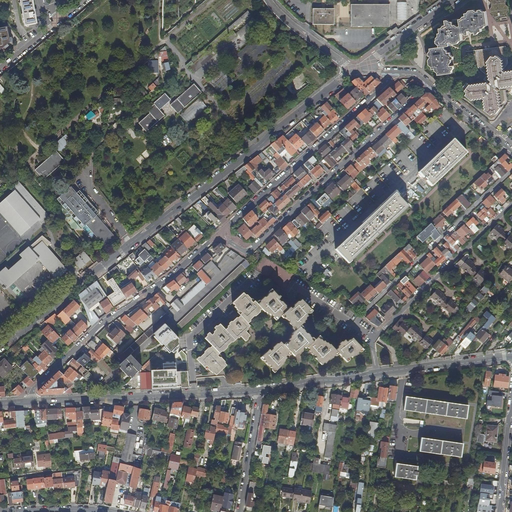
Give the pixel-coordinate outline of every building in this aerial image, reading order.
[(19,0),(24,26),(36,24),(34,15),(36,15),(35,9),(33,10),(31,0),(19,0)] [(488,0),(491,2),(492,6),(490,8),(490,13),(493,15),(493,18),(496,17),(496,20),(498,19),(500,17),(502,16),(507,15),(507,13),(508,11),(508,6),(505,4),(505,0),(504,0),(488,0)] [(397,20),(407,20),(406,2),(397,3),(397,20)] [(390,5),(351,5),(351,27),(390,26),(390,5)] [(312,24),(334,25),(333,9),(312,9),(312,24)] [(484,28),(486,25),(488,25),(485,11),(484,11),(481,9),(478,9),(478,11),(476,11),(474,9),(470,10),(468,12),(465,13),(466,15),(463,15),(462,18),(453,20),(453,21),(451,21),(448,19),(446,20),(446,24),(444,25),(442,27),(440,28),(440,33),(439,33),(439,35),(437,38),(437,40),(436,40),(437,42),(439,44),(439,47),(430,48),(430,50),(429,52),(429,55),(430,55),(430,57),(428,60),(429,64),(432,66),(432,69),(435,68),(435,70),(437,72),(438,75),(452,72),(452,70),(454,67),(454,65),(450,65),(450,63),(451,61),(451,59),(453,59),(453,56),(450,54),(450,52),(448,52),(447,50),(445,48),(444,46),(449,46),(448,42),(450,41),(454,44),(458,43),(460,40),(465,40),(467,37),(469,36),(468,30),(470,30),(472,32),(474,31),(475,34),(477,33),(479,31),(482,31),(481,28),(484,28)] [(250,13),(247,10),(185,66),(188,69),(250,13)] [(242,40),(258,25),(252,18),(235,33),(242,40)] [(199,26),(203,30),(210,23),(207,19),(199,26)] [(0,50),(13,39),(9,34),(7,27),(4,28),(0,28),(0,50)] [(236,36),(232,31),(189,69),(194,73),(236,36)] [(509,63),(507,53),(507,54),(506,46),(475,50),(478,67),(479,65),(485,70),(485,69),(491,74),(490,75),(491,77),(490,78),(492,80),(490,83),(488,81),(486,83),(485,82),(484,83),(482,82),(481,83),(479,82),(478,84),(476,83),(475,84),(474,83),(472,85),(471,83),(466,90),(467,91),(468,93),(466,94),(473,100),(474,98),(476,99),(477,98),(479,99),(480,97),(481,98),(482,97),(485,99),(484,101),(486,102),(484,103),(486,105),(485,106),(487,107),(485,109),(492,114),(493,113),(495,112),(496,113),(501,107),(500,106),(501,104),(500,103),(501,101),(499,100),(500,98),(499,97),(500,96),(499,94),(500,93),(498,92),(503,85),(505,87),(506,85),(507,86),(508,85),(510,86),(511,84),(511,85),(511,70),(511,69),(509,71),(508,70),(507,71),(504,69),(509,63)] [(164,71),(170,70),(169,63),(166,52),(158,52),(158,57),(160,56),(162,65),(161,65),(162,68),(163,67),(164,71)] [(148,74),(159,73),(158,61),(148,61),(148,74)] [(312,66),(320,75),(325,69),(317,61),(312,66)] [(233,81),(222,69),(208,82),(219,94),(233,81)] [(159,77),(148,87),(152,91),(159,84),(159,77)] [(354,80),(351,82),(356,87),(361,92),(365,88),(374,80),(371,77),(363,84),(359,79),(354,80)] [(380,83),(376,79),(375,79),(374,80),(365,88),(369,93),(380,83)] [(414,88),(417,91),(422,87),(412,80),(406,86),(401,90),(402,91),(403,92),(408,88),(410,90),(412,88),(413,89),(414,88)] [(393,87),(398,92),(400,91),(401,90),(406,86),(401,81),(399,83),(398,82),(393,87)] [(200,93),(193,84),(168,105),(176,114),(200,93)] [(350,92),(348,94),(355,101),(363,94),(361,92),(356,87),(350,92)] [(391,96),(392,98),(393,97),(396,95),(390,88),(377,100),(383,106),(386,103),(385,101),(390,97),(391,96)] [(346,109),(355,101),(348,94),(346,96),(344,94),(346,92),(344,90),(343,89),(335,96),(338,99),(339,101),(346,109)] [(164,94),(153,103),(154,104),(153,105),(156,108),(144,118),(151,127),(163,116),(158,110),(169,100),(164,94)] [(401,94),(395,99),(401,106),(406,101),(404,98),(401,94)] [(427,101),(430,104),(435,99),(436,99),(430,94),(426,94),(421,98),(425,102),(426,103),(427,101)] [(421,104),(425,102),(421,98),(414,105),(418,109),(421,112),(422,111),(425,109),(421,104)] [(206,109),(198,99),(178,115),(187,125),(206,109)] [(395,99),(391,103),(397,109),(401,106),(395,99)] [(439,103),(435,99),(430,104),(429,105),(427,107),(425,109),(422,111),(423,113),(426,110),(427,112),(431,108),(433,110),(439,105),(438,104),(439,103)] [(332,111),(333,110),(326,103),(321,108),(324,112),(323,114),(325,117),(332,111)] [(387,105),(386,106),(393,113),(397,109),(391,103),(388,106),(387,105)] [(414,112),(417,116),(419,114),(421,112),(418,109),(417,109),(414,105),(404,114),(411,121),(411,122),(412,121),(414,119),(415,118),(413,116),(414,115),(413,114),(413,113),(414,112)] [(374,107),(369,112),(370,113),(373,116),(378,111),(374,107)] [(390,115),(383,108),(380,111),(380,112),(376,116),(382,122),(390,115)] [(369,113),(365,110),(358,116),(362,120),(362,119),(364,122),(368,119),(368,120),(370,118),(373,116),(370,113),(369,113)] [(93,119),(95,118),(99,116),(96,111),(92,114),(90,112),(85,116),(89,121),(93,119)] [(322,118),(317,123),(323,129),(331,122),(326,117),(325,117),(323,114),(320,111),(318,113),(321,116),(322,118)] [(334,120),(337,117),(332,113),(330,115),(329,115),(326,117),(331,122),(331,123),(334,120)] [(408,124),(411,121),(404,114),(398,119),(400,121),(410,132),(411,133),(414,130),(408,124)] [(421,116),(419,114),(417,116),(416,117),(415,118),(414,119),(415,121),(419,125),(426,118),(423,114),(421,116)] [(355,127),(357,130),(360,127),(354,120),(344,128),(351,135),(355,132),(354,130),(353,132),(352,130),(355,127)] [(373,130),(377,125),(372,120),(368,125),(373,130)] [(391,141),(395,137),(401,131),(406,136),(410,132),(400,121),(386,135),(391,141)] [(315,137),(323,130),(323,129),(317,123),(316,122),(315,123),(316,124),(309,130),(310,131),(315,137)] [(344,128),(339,133),(344,137),(346,140),(348,138),(351,135),(344,128)] [(307,145),(316,137),(315,137),(310,131),(301,139),(304,142),(307,145)] [(357,133),(355,131),(355,132),(351,135),(348,138),(352,142),(357,137),(358,137),(359,136),(356,133),(357,133)] [(411,133),(410,132),(406,136),(411,141),(415,137),(411,133)] [(296,134),(288,141),(296,150),(304,142),(301,139),(296,134)] [(336,137),(334,139),(332,141),(335,144),(342,137),(339,134),(336,137)] [(65,135),(53,144),(60,152),(72,143),(65,135)] [(386,135),(379,142),(385,149),(386,147),(390,144),(392,142),(391,141),(386,135)] [(291,155),(296,150),(288,141),(284,137),(283,136),(270,145),(272,147),(276,152),(277,153),(279,155),(285,148),(291,155)] [(348,147),(353,143),(352,142),(348,138),(346,140),(341,144),(345,149),(349,153),(349,154),(351,152),(348,147)] [(454,139),(418,172),(431,186),(467,153),(454,139)] [(331,141),(329,143),(335,150),(335,149),(337,148),(331,141)] [(373,145),(370,148),(379,158),(386,152),(392,159),(393,158),(385,149),(379,142),(374,146),(373,145)] [(337,151),(335,149),(335,150),(330,154),(337,163),(342,159),(339,155),(345,149),(341,144),(340,145),(341,147),(337,151)] [(326,146),(325,145),(319,151),(324,156),(330,150),(329,149),(330,148),(327,145),(326,146)] [(377,161),(380,158),(379,158),(370,148),(370,147),(363,154),(369,161),(372,164),(376,160),(377,161)] [(395,157),(393,155),(387,148),(385,149),(393,158),(395,157)] [(55,151),(34,170),(42,180),(64,161),(55,151)] [(266,158),(261,153),(257,155),(262,160),(262,161),(266,158)] [(288,165),(279,155),(277,153),(273,156),(277,160),(276,161),(274,158),(270,161),(275,166),(276,164),(281,171),(288,165)] [(331,163),(334,166),(337,163),(330,154),(324,159),(326,161),(329,164),(331,163)] [(363,163),(365,165),(369,161),(363,154),(356,161),(362,168),(361,168),(351,178),(352,179),(365,167),(362,164),(363,163)] [(497,161),(507,171),(511,166),(511,161),(507,164),(503,160),(505,158),(508,160),(509,159),(504,154),(499,160),(497,161)] [(262,160),(257,155),(248,163),(252,166),(254,169),(265,181),(269,178),(270,180),(271,179),(270,177),(273,174),(268,169),(266,171),(267,172),(265,174),(256,165),(262,160)] [(507,171),(497,161),(495,163),(490,168),(493,171),(495,169),(502,177),(507,171)] [(310,166),(307,162),(304,165),(310,172),(313,170),(310,167),(310,166)] [(323,164),(321,162),(318,164),(326,173),(329,170),(323,164)] [(265,181),(254,169),(252,166),(248,163),(244,166),(247,170),(255,178),(262,185),(263,184),(264,184),(265,185),(267,183),(265,181)] [(351,165),(344,171),(347,173),(351,178),(361,168),(357,163),(353,167),(351,165)] [(323,171),(325,174),(326,173),(318,164),(313,170),(310,172),(311,173),(308,176),(312,180),(315,183),(317,180),(316,178),(323,171)] [(233,174),(237,178),(247,170),(244,166),(233,174)] [(307,175),(301,167),(293,174),(300,181),(307,175)] [(491,177),(495,173),(493,171),(490,168),(480,177),(487,185),(493,179),(491,177)] [(245,172),(252,180),(253,179),(255,178),(247,170),(245,172)] [(356,191),(360,188),(354,181),(352,179),(351,178),(347,173),(335,183),(343,192),(351,185),(356,191)] [(310,183),(312,180),(308,176),(307,175),(300,181),(299,182),(303,187),(309,182),(310,183)] [(292,177),(280,188),(284,192),(285,194),(296,184),(298,183),(292,177)] [(422,177),(418,182),(422,186),(427,182),(422,177)] [(481,191),(487,185),(480,177),(470,187),(474,191),(478,187),(481,191)] [(255,178),(253,179),(255,181),(251,184),(248,187),(255,193),(262,186),(262,185),(255,178)] [(357,179),(354,181),(360,188),(361,189),(363,187),(357,179)] [(18,181),(10,188),(12,192),(0,202),(0,213),(20,236),(38,220),(40,223),(48,217),(18,181)] [(289,199),(300,188),(296,184),(285,194),(289,199)] [(340,192),(332,184),(325,191),(332,199),(340,192)] [(238,185),(234,189),(242,197),(246,194),(238,185)] [(232,210),(235,207),(217,187),(213,190),(220,198),(221,197),(226,201),(224,203),(223,202),(222,203),(230,212),(232,210)] [(106,245),(116,236),(73,188),(61,198),(85,226),(87,224),(106,245)] [(464,196),(464,195),(470,190),(468,188),(456,199),(461,204),(462,205),(465,209),(470,205),(465,200),(465,201),(462,198),(463,197),(461,196),(462,195),(464,196)] [(236,203),(242,197),(234,189),(228,194),(236,203)] [(272,194),(276,199),(278,201),(283,196),(281,194),(277,189),(272,194)] [(508,196),(501,189),(494,196),(497,200),(498,200),(501,203),(506,199),(505,198),(508,196)] [(408,206),(395,193),(335,250),(348,264),(408,206)] [(225,217),(230,212),(222,203),(218,206),(213,201),(214,201),(208,194),(205,197),(211,203),(214,206),(225,217)] [(281,201),(282,202),(285,206),(291,200),(289,199),(285,194),(283,196),(278,201),(277,201),(278,203),(281,201)] [(321,197),(320,199),(316,202),(320,207),(329,198),(325,194),(321,197)] [(274,204),(276,202),(275,200),(271,196),(268,199),(269,200),(273,205),(274,204)] [(488,208),(496,201),(490,196),(483,203),(488,208)] [(218,215),(216,217),(222,224),(227,219),(225,217),(214,206),(211,203),(205,197),(202,199),(218,215)] [(453,212),(461,204),(456,199),(443,212),(447,217),(453,211),(453,212)] [(273,205),(269,200),(267,202),(265,200),(258,207),(264,213),(265,213),(267,211),(272,206),(273,205)] [(276,202),(274,204),(277,206),(274,209),(272,206),(267,211),(268,212),(271,215),(275,220),(277,218),(275,215),(285,206),(282,202),(279,204),(278,203),(277,201),(276,202)] [(310,204),(306,207),(316,218),(318,219),(320,217),(318,214),(319,213),(310,204)] [(310,216),(307,219),(308,220),(311,223),(312,221),(311,219),(313,217),(315,219),(316,218),(306,207),(301,212),(302,213),(304,215),(307,213),(310,216)] [(481,211),(481,212),(477,215),(482,220),(488,215),(490,218),(492,216),(487,211),(484,208),(481,211)] [(259,214),(254,209),(252,211),(258,219),(260,217),(258,215),(259,214)] [(209,223),(214,218),(215,217),(209,211),(203,217),(209,223)] [(249,227),(258,219),(252,211),(243,219),(245,222),(249,227)] [(327,211),(318,220),(321,223),(322,224),(331,215),(327,211)] [(266,214),(265,213),(264,213),(261,216),(266,221),(270,225),(270,226),(276,220),(275,220),(271,215),(269,217),(266,214)] [(293,217),(290,220),(297,228),(300,226),(307,219),(304,215),(302,213),(298,216),(298,215),(294,218),(293,217)] [(440,219),(433,225),(437,229),(436,230),(440,236),(444,232),(442,230),(441,228),(443,226),(442,226),(441,225),(442,224),(446,220),(440,214),(437,217),(440,219)] [(440,219),(437,217),(431,223),(433,225),(440,219)] [(468,223),(466,225),(470,229),(474,234),(477,231),(474,227),(477,223),(473,218),(467,223),(468,223)] [(262,225),(261,226),(265,230),(270,225),(266,221),(265,221),(263,219),(259,222),(262,225)] [(290,239),(293,237),(298,232),(290,222),(282,230),(288,237),(290,239)] [(425,237),(432,230),(434,228),(431,223),(422,231),(417,236),(422,241),(425,238),(426,238),(425,237)] [(197,233),(199,230),(193,224),(191,226),(197,233)] [(248,228),(244,224),(239,229),(241,232),(240,233),(246,240),(250,236),(254,240),(256,238),(250,231),(248,228)] [(511,246),(511,238),(509,236),(508,237),(503,232),(504,231),(497,225),(490,233),(497,239),(498,238),(504,243),(503,244),(510,249),(511,246)] [(257,227),(256,226),(250,231),(256,238),(265,230),(261,226),(255,231),(254,230),(257,227)] [(468,232),(472,236),(474,234),(470,229),(468,231),(463,226),(456,233),(465,242),(467,240),(463,236),(468,232)] [(278,231),(279,232),(275,235),(274,234),(272,237),(274,239),(280,246),(286,241),(285,240),(288,237),(282,230),(281,228),(278,231)] [(178,239),(186,232),(184,230),(176,237),(178,239)] [(199,230),(197,233),(193,237),(197,241),(203,236),(202,236),(204,235),(199,230)] [(426,238),(425,238),(427,241),(435,233),(432,230),(425,237),(426,238)] [(465,242),(456,233),(455,231),(446,240),(448,241),(455,249),(456,251),(459,248),(456,245),(454,243),(457,240),(459,241),(459,242),(462,245),(465,242)] [(179,239),(187,248),(195,241),(186,232),(178,239),(179,239)] [(42,235),(39,238),(46,246),(51,242),(42,235)] [(46,246),(39,238),(19,255),(22,258),(8,271),(5,267),(0,272),(0,281),(4,286),(3,287),(4,288),(5,287),(6,288),(39,259),(56,277),(66,268),(46,246)] [(187,248),(179,239),(171,247),(172,248),(179,255),(187,248)] [(280,251),(287,259),(290,256),(286,253),(280,246),(274,239),(266,247),(272,253),(277,247),(281,251),(280,251)] [(293,242),(292,240),(289,243),(292,247),(286,253),(290,256),(299,248),(298,248),(293,242)] [(448,241),(445,244),(447,246),(448,245),(453,251),(455,249),(448,241)] [(147,252),(150,248),(145,243),(141,246),(144,250),(147,252)] [(415,259),(414,258),(416,256),(411,251),(411,250),(411,249),(412,248),(409,245),(410,245),(409,243),(403,249),(407,254),(407,253),(413,259),(413,260),(414,261),(416,260),(415,259)] [(213,255),(208,250),(206,252),(208,253),(213,259),(226,247),(221,244),(220,244),(213,250),(215,253),(213,255)] [(447,246),(445,244),(443,246),(446,249),(452,256),(456,251),(455,249),(453,251),(448,245),(447,246)] [(436,254),(439,257),(442,254),(441,253),(436,247),(433,251),(436,254)] [(177,259),(180,256),(179,255),(172,248),(164,255),(165,256),(171,262),(175,258),(177,259)] [(408,265),(413,260),(413,259),(407,254),(403,249),(384,267),(389,272),(391,274),(393,272),(391,270),(402,259),(408,265)] [(446,249),(441,253),(442,254),(446,258),(447,260),(452,256),(446,249)] [(138,255),(144,262),(150,256),(147,252),(144,250),(138,255)] [(78,261),(82,266),(90,259),(83,251),(73,260),(76,263),(78,261)] [(217,268),(211,261),(199,271),(198,273),(196,274),(202,280),(206,285),(239,256),(231,251),(226,255),(217,268)] [(210,259),(212,261),(213,259),(208,253),(201,260),(205,264),(210,259)] [(471,257),(467,253),(454,266),(459,271),(461,269),(463,271),(464,270),(468,273),(466,274),(469,277),(471,274),(476,269),(474,266),(474,265),(470,262),(473,258),(471,257)] [(436,266),(446,258),(442,254),(439,257),(437,259),(436,261),(433,257),(430,259),(435,265),(436,266)] [(165,256),(161,259),(168,267),(172,263),(171,262),(165,256)] [(427,272),(435,265),(430,259),(428,257),(419,266),(424,271),(430,277),(431,276),(427,272)] [(134,259),(132,261),(137,268),(139,266),(140,265),(134,259)] [(167,270),(169,268),(168,267),(161,259),(157,263),(163,269),(164,270),(166,269),(167,270)] [(241,264),(246,269),(252,264),(246,260),(241,264)] [(155,275),(156,276),(163,269),(157,263),(156,264),(153,261),(148,266),(151,269),(150,270),(155,275)] [(199,261),(193,267),(198,273),(199,271),(198,270),(203,265),(199,261)] [(177,324),(182,330),(199,313),(246,269),(241,264),(220,285),(220,284),(177,324)] [(498,274),(509,283),(511,279),(511,270),(506,265),(498,274)] [(119,271),(116,266),(108,272),(112,277),(116,274),(117,273),(119,271)] [(151,278),(155,275),(150,270),(148,267),(140,272),(145,279),(147,281),(151,278)] [(388,273),(389,272),(384,267),(376,275),(381,280),(386,285),(390,282),(382,274),(386,271),(388,273)] [(140,272),(137,268),(135,270),(127,277),(130,281),(135,276),(136,277),(138,276),(142,281),(145,279),(140,272)] [(487,276),(480,270),(479,271),(476,269),(471,274),(474,277),(474,278),(481,284),(487,276)] [(424,271),(415,279),(421,286),(430,277),(424,271)] [(183,276),(181,274),(175,279),(175,280),(180,285),(186,279),(183,276)] [(175,288),(178,291),(181,288),(174,280),(166,286),(170,291),(171,292),(174,289),(175,288)] [(169,314),(168,316),(170,318),(206,285),(202,280),(179,301),(178,300),(179,299),(178,298),(177,299),(177,298),(170,305),(172,307),(167,312),(169,314)] [(378,293),(386,285),(381,280),(373,288),(378,293)] [(107,295),(101,287),(98,283),(97,281),(79,295),(91,327),(98,321),(91,311),(100,304),(98,301),(107,295)] [(407,281),(403,285),(412,294),(416,290),(407,281)] [(125,297),(136,290),(134,287),(131,283),(128,285),(126,282),(118,286),(118,287),(120,290),(125,297)] [(365,294),(373,287),(368,282),(364,286),(366,288),(362,292),(365,294)] [(393,288),(391,290),(400,300),(403,303),(408,298),(412,294),(400,282),(397,286),(406,296),(403,299),(393,288)] [(466,307),(471,311),(488,291),(488,290),(489,289),(485,286),(466,307)] [(213,327),(215,329),(213,331),(213,332),(211,334),(208,332),(206,334),(206,335),(204,337),(212,345),(210,347),(208,347),(204,351),(204,352),(200,356),(198,356),(195,358),(204,367),(205,365),(207,367),(208,369),(210,371),(212,373),(214,373),(216,375),(227,365),(225,363),(224,361),(221,357),(219,357),(217,355),(219,353),(221,351),(222,351),(227,347),(227,345),(231,341),(233,341),(237,337),(238,338),(240,336),(245,341),(248,339),(248,337),(250,335),(246,331),(248,329),(248,328),(250,326),(248,323),(250,321),(250,320),(254,316),(256,316),(260,312),(261,310),(262,309),(265,312),(266,311),(268,313),(269,314),(271,316),(272,314),(274,316),(276,317),(278,318),(281,316),(283,314),(285,316),(285,318),(287,320),(288,319),(289,321),(289,323),(292,327),(294,327),(296,330),(295,331),(292,334),(293,335),(290,337),(290,338),(288,340),(289,341),(285,346),(281,341),(279,343),(277,343),(273,347),(273,349),(271,350),(269,349),(261,356),(264,360),(266,361),(266,362),(268,364),(269,364),(271,366),(272,368),(274,369),(276,371),(284,364),(283,364),(285,362),(285,360),(287,358),(286,357),(288,355),(288,353),(290,351),(295,357),(297,354),(299,355),(303,351),(303,349),(305,347),(306,349),(308,347),(310,349),(310,351),(311,353),(313,355),(315,355),(317,357),(316,358),(322,365),(325,363),(326,363),(331,359),(332,360),(336,356),(337,356),(340,354),(347,361),(348,359),(350,358),(352,357),(353,358),(355,356),(357,356),(359,354),(358,354),(360,352),(360,351),(363,349),(353,338),(351,340),(350,340),(347,342),(345,340),(343,342),(342,342),(339,344),(340,345),(339,347),(338,348),(336,350),(331,344),(330,345),(328,343),(326,343),(324,341),(323,342),(322,340),(320,340),(318,338),(315,340),(314,342),(312,339),(311,338),(309,336),(310,336),(308,334),(306,333),(305,332),(305,331),(303,329),(302,328),(300,327),(301,325),(304,322),(304,321),(306,320),(306,318),(308,316),(307,315),(309,313),(309,312),(312,310),(301,300),(300,301),(298,301),(294,305),(294,307),(292,309),(290,307),(288,309),(286,307),(286,306),(282,301),(280,301),(278,300),(280,298),(272,290),(270,292),(268,293),(266,295),(267,295),(265,297),(264,297),(260,301),(259,302),(257,304),(256,302),(254,300),(252,302),(250,301),(250,299),(246,295),(244,294),(242,292),(232,302),(234,304),(234,306),(236,308),(235,308),(237,311),(239,311),(241,313),(239,314),(240,315),(238,317),(236,317),(232,321),(230,321),(228,323),(229,324),(227,326),(227,327),(225,329),(219,323),(217,325),(215,325),(213,327)] [(397,302),(400,300),(391,290),(387,293),(396,303),(397,302)] [(366,304),(368,302),(361,295),(358,292),(349,300),(352,304),(358,298),(361,302),(363,301),(366,304)] [(157,296),(153,300),(159,307),(160,308),(163,304),(166,301),(158,293),(156,294),(157,296)] [(363,293),(361,295),(368,302),(370,301),(363,293)] [(448,310),(447,311),(454,317),(461,309),(454,303),(453,304),(447,299),(448,299),(441,293),(434,300),(441,306),(440,307),(443,310),(444,309),(445,307),(448,310)] [(113,308),(107,299),(100,304),(106,313),(113,308)] [(148,317),(159,307),(153,300),(152,299),(151,300),(151,299),(148,302),(148,303),(141,310),(147,317),(148,317)] [(68,318),(80,307),(74,301),(71,304),(73,306),(67,311),(65,309),(63,311),(68,318)] [(382,312),(387,318),(396,310),(389,303),(381,311),(382,312)] [(138,308),(126,316),(133,322),(134,323),(137,326),(147,317),(141,310),(138,308)] [(375,309),(366,318),(369,322),(378,327),(381,324),(375,318),(379,314),(375,309)] [(68,318),(63,311),(57,316),(59,319),(64,324),(65,324),(70,319),(68,318)] [(484,332),(487,329),(495,318),(487,312),(483,316),(488,320),(487,321),(487,322),(482,328),(481,329),(484,332)] [(57,316),(55,314),(50,318),(55,323),(59,319),(57,316)] [(127,326),(125,328),(130,333),(134,330),(133,328),(132,329),(129,326),(133,322),(126,316),(125,315),(121,320),(127,326)] [(166,315),(155,325),(159,329),(164,324),(170,318),(168,316),(166,315)] [(396,330),(403,336),(406,332),(413,338),(414,337),(417,339),(420,342),(419,343),(426,349),(433,341),(425,335),(425,336),(419,331),(420,330),(412,324),(409,328),(402,322),(404,320),(401,317),(392,328),(395,331),(396,330)] [(480,320),(475,317),(459,336),(461,338),(463,335),(464,336),(468,331),(476,322),(477,323),(480,320)] [(51,328),(55,323),(50,318),(45,322),(48,325),(51,328)] [(76,325),(82,332),(87,327),(81,320),(76,325)] [(155,336),(163,344),(165,346),(176,336),(164,324),(159,329),(153,334),(155,336)] [(494,329),(500,334),(505,328),(500,324),(497,327),(496,326),(494,329)] [(52,343),(59,336),(51,328),(48,325),(40,332),(48,340),(52,343)] [(71,329),(70,330),(77,337),(82,332),(76,325),(71,329)] [(151,327),(144,334),(148,338),(153,334),(159,329),(155,325),(154,326),(151,327)] [(114,330),(112,333),(109,337),(113,340),(113,339),(117,343),(125,334),(116,326),(114,329),(113,329),(114,330)] [(489,335),(485,332),(484,332),(481,329),(477,334),(476,335),(475,337),(472,340),(475,342),(478,339),(483,343),(489,335)] [(70,330),(65,334),(66,334),(72,341),(77,337),(70,330)] [(72,341),(66,334),(65,334),(63,332),(59,336),(67,345),(72,341)] [(470,332),(463,341),(460,344),(465,348),(472,340),(475,337),(470,332)] [(144,334),(118,358),(122,362),(130,355),(148,338),(144,334)] [(163,344),(155,336),(154,337),(162,345),(163,344)] [(436,350),(437,351),(443,344),(441,342),(438,339),(431,347),(432,348),(435,351),(436,350)] [(437,351),(438,352),(442,356),(452,343),(447,339),(446,341),(443,344),(437,351)] [(53,353),(57,349),(52,343),(48,340),(41,346),(50,356),(53,359),(56,355),(53,353)] [(97,345),(92,341),(87,344),(93,349),(97,345)] [(106,347),(103,344),(99,348),(98,349),(95,353),(102,359),(110,350),(107,347),(106,347)] [(45,350),(42,353),(38,357),(39,359),(45,365),(48,368),(51,365),(48,363),(53,359),(50,356),(45,350)] [(98,357),(90,350),(88,353),(89,353),(87,356),(94,361),(97,364),(101,360),(102,359),(99,356),(98,357)] [(86,370),(94,361),(87,356),(86,355),(79,364),(86,370)] [(121,367),(129,376),(131,378),(140,369),(142,367),(130,355),(122,362),(119,365),(121,367)] [(67,364),(69,365),(76,371),(81,365),(73,358),(67,364)] [(43,367),(45,365),(39,359),(35,362),(42,369),(44,372),(46,370),(43,367)] [(97,364),(107,376),(113,371),(102,359),(101,360),(97,364)] [(156,376),(155,368),(151,368),(150,363),(149,361),(142,367),(140,369),(141,390),(152,389),(151,376),(156,376)] [(12,367),(7,362),(0,368),(0,374),(2,377),(12,367)] [(27,368),(26,369),(25,369),(23,371),(27,375),(32,370),(34,372),(34,373),(38,377),(40,375),(38,373),(31,366),(28,362),(26,364),(27,365),(26,366),(27,367),(27,368)] [(38,373),(42,369),(35,362),(31,366),(38,373)] [(180,363),(165,364),(166,374),(181,373),(180,363)] [(79,380),(82,377),(77,373),(70,367),(63,375),(74,384),(63,394),(72,393),(72,391),(71,390),(75,386),(75,385),(78,382),(77,381),(76,383),(73,380),(76,377),(79,380)] [(83,367),(77,373),(82,377),(83,376),(84,375),(82,374),(86,370),(83,367)] [(129,376),(121,367),(120,368),(128,377),(129,376)] [(63,375),(59,371),(38,391),(40,395),(63,394),(74,384),(63,375)] [(93,377),(88,371),(84,375),(83,376),(88,382),(93,377)] [(499,376),(495,375),(494,386),(507,388),(508,377),(505,377),(505,375),(499,374),(499,376)] [(22,381),(28,387),(33,382),(27,376),(22,381)] [(187,392),(187,378),(177,378),(177,392),(187,392)] [(90,386),(93,389),(99,383),(96,381),(95,381),(90,386)] [(20,387),(18,385),(12,391),(15,394),(16,394),(18,396),(24,391),(21,388),(20,387)] [(398,387),(389,386),(389,389),(387,398),(396,399),(398,387)] [(382,402),(384,388),(379,387),(377,398),(375,409),(381,410),(382,402)] [(350,397),(358,399),(358,398),(359,389),(351,388),(350,397)] [(499,391),(489,390),(487,404),(500,406),(502,395),(498,395),(499,391)] [(330,403),(333,404),(340,405),(341,396),(331,394),(330,403)] [(322,406),(324,397),(317,396),(316,405),(322,406)] [(340,405),(339,407),(348,409),(350,397),(341,396),(340,405)] [(364,414),(368,414),(369,408),(371,397),(367,396),(364,398),(364,400),(362,399),(362,398),(358,398),(358,399),(356,410),(360,411),(364,414)] [(468,405),(406,396),(405,403),(404,410),(466,419),(468,405)] [(170,413),(176,415),(180,415),(182,406),(183,402),(177,403),(172,403),(170,412),(170,413)] [(259,443),(262,444),(264,427),(274,429),(276,416),(267,415),(268,406),(263,404),(257,441),(259,441),(259,443)] [(181,417),(185,418),(189,419),(190,415),(192,408),(182,406),(180,415),(179,416),(181,417)] [(220,407),(216,406),(215,407),(213,417),(215,418),(215,420),(212,419),(211,424),(217,425),(217,424),(220,407)] [(90,418),(90,410),(89,407),(86,407),(82,407),(82,411),(83,419),(90,418)] [(197,417),(199,408),(192,407),(192,408),(190,415),(197,417)] [(231,416),(229,427),(227,434),(230,435),(232,428),(236,409),(236,408),(232,407),(230,415),(231,416)] [(65,408),(66,417),(76,416),(75,408),(65,408)] [(164,411),(154,408),(152,419),(166,422),(167,416),(166,415),(166,413),(164,412),(164,411)] [(46,423),(46,415),(45,409),(40,410),(40,413),(35,413),(36,425),(46,423)] [(48,415),(47,415),(47,418),(48,418),(48,420),(62,419),(61,409),(56,409),(48,409),(48,415)] [(90,418),(91,420),(96,420),(96,421),(102,421),(103,414),(103,411),(104,409),(90,410),(90,418)] [(139,409),(138,418),(148,420),(148,419),(150,420),(151,413),(149,413),(150,411),(139,409)] [(238,423),(241,411),(236,409),(232,428),(237,429),(237,427),(238,423)] [(241,411),(238,423),(237,427),(243,428),(246,411),(241,410),(241,411)] [(17,427),(25,426),(24,418),(23,411),(16,411),(16,418),(16,420),(17,427)] [(101,425),(110,426),(112,419),(113,414),(113,412),(109,411),(109,412),(103,411),(103,414),(102,421),(101,425)] [(229,414),(221,412),(219,421),(227,423),(229,414)] [(119,431),(126,433),(130,415),(123,413),(122,417),(120,426),(119,431)] [(305,425),(312,426),(314,414),(307,413),(305,425)] [(178,420),(175,420),(170,418),(168,427),(174,428),(173,434),(171,433),(168,445),(172,446),(178,420)] [(118,425),(118,420),(112,419),(110,426),(109,433),(113,434),(114,430),(117,430),(119,431),(120,426),(118,425)] [(17,427),(16,420),(3,421),(3,422),(4,429),(17,427)] [(324,457),(331,458),(336,425),(324,423),(323,430),(328,431),(324,457)] [(227,434),(229,427),(217,424),(217,425),(216,428),(215,430),(215,432),(227,434)] [(488,434),(486,434),(486,441),(497,442),(498,426),(489,425),(488,434)] [(65,438),(72,437),(72,432),(77,431),(77,427),(68,427),(68,432),(65,432),(65,438)] [(210,440),(210,443),(213,444),(215,432),(215,430),(216,428),(210,427),(209,430),(205,429),(205,433),(203,438),(207,439),(208,439),(210,440)] [(195,430),(187,428),(187,429),(183,446),(191,448),(195,430)] [(278,442),(287,444),(287,442),(289,433),(289,431),(280,429),(278,442)] [(65,438),(65,432),(65,431),(60,432),(60,433),(48,435),(49,438),(47,438),(47,441),(65,438)] [(210,454),(216,455),(219,440),(224,441),(218,471),(223,472),(230,435),(227,434),(215,432),(213,444),(210,454)] [(129,465),(133,467),(135,455),(132,454),(136,435),(126,433),(124,443),(120,463),(129,465)] [(462,444),(421,438),(419,451),(460,457),(462,444)] [(239,461),(242,443),(235,441),(231,459),(239,461)] [(262,452),(255,451),(254,455),(259,456),(258,462),(267,464),(268,457),(265,457),(265,453),(269,454),(270,446),(261,445),(262,444),(259,443),(259,441),(257,441),(256,447),(262,448),(262,452)] [(385,468),(385,465),(386,465),(389,443),(381,441),(377,467),(385,468)] [(114,452),(112,462),(120,463),(124,443),(117,442),(115,448),(114,452)] [(79,450),(79,451),(79,452),(76,452),(76,460),(94,458),(93,449),(92,447),(89,447),(88,449),(79,450)] [(198,463),(200,454),(190,452),(188,460),(198,463)] [(292,453),(291,461),(292,461),(289,474),(293,475),(295,469),(295,468),(297,468),(298,465),(296,465),(296,462),(298,462),(298,459),(299,458),(295,458),(296,453),(292,453)] [(51,466),(50,454),(37,456),(38,465),(42,465),(42,466),(45,466),(45,467),(51,466)] [(179,457),(171,455),(169,462),(178,464),(179,457)] [(32,456),(22,458),(23,467),(34,466),(32,456)] [(14,468),(22,467),(21,458),(13,459),(14,468)] [(330,466),(331,462),(328,461),(327,466),(318,464),(313,463),(313,464),(312,472),(315,473),(316,473),(319,473),(324,474),(325,474),(327,475),(328,475),(330,466)] [(109,479),(116,481),(120,463),(112,462),(109,479)] [(496,464),(483,462),(481,473),(495,474),(496,464)] [(125,486),(131,487),(136,488),(141,469),(133,467),(129,465),(120,463),(116,481),(125,483),(125,486)] [(418,467),(396,464),(394,477),(416,480),(416,476),(418,476),(418,472),(417,472),(418,467)] [(188,467),(185,481),(194,483),(194,480),(195,474),(197,469),(188,467)] [(207,469),(197,467),(197,469),(195,474),(201,475),(206,476),(207,469)] [(168,489),(172,470),(167,469),(163,488),(168,489)] [(75,487),(75,485),(73,477),(61,479),(61,476),(61,472),(55,473),(55,476),(59,475),(59,479),(52,480),(52,478),(52,477),(52,476),(53,476),(52,473),(43,474),(44,478),(45,487),(45,490),(75,487)] [(102,473),(94,472),(92,483),(100,485),(102,473)] [(468,473),(467,484),(474,485),(476,474),(468,473)] [(80,477),(68,475),(61,476),(61,479),(73,477),(75,485),(79,486),(80,477)] [(434,483),(442,485),(443,480),(439,479),(439,477),(435,476),(434,483)] [(44,478),(33,479),(34,488),(45,487),(44,478)] [(108,481),(107,485),(106,489),(104,498),(104,502),(111,503),(116,481),(109,479),(108,481)] [(349,489),(356,490),(357,481),(351,480),(349,489)] [(12,493),(19,492),(18,481),(11,482),(12,493)] [(158,487),(159,482),(153,481),(151,491),(154,492),(156,486),(158,487)] [(257,488),(258,483),(250,482),(248,493),(248,492),(246,506),(253,507),(254,501),(252,501),(254,487),(257,488)] [(355,511),(359,511),(364,483),(359,483),(356,498),(356,500),(357,501),(355,511)] [(493,486),(481,484),(480,492),(491,494),(493,486)] [(82,493),(90,494),(91,487),(84,485),(82,493)] [(132,505),(135,492),(136,488),(131,487),(130,492),(131,492),(130,496),(123,494),(123,498),(121,498),(120,505),(124,506),(125,504),(132,505)] [(293,498),(294,489),(283,488),(282,496),(293,498)] [(311,496),(312,492),(309,491),(294,489),(293,498),(292,500),(298,501),(298,500),(304,501),(304,502),(310,503),(310,500),(311,496)] [(12,497),(8,498),(9,500),(9,506),(13,506),(13,502),(22,501),(21,493),(23,493),(23,491),(19,492),(12,493),(12,497)] [(143,494),(135,492),(132,505),(140,507),(143,494)] [(143,494),(140,507),(145,508),(148,495),(147,495),(147,493),(143,492),(143,494)] [(492,505),(494,495),(494,494),(491,494),(480,492),(478,504),(492,505)] [(223,497),(217,496),(213,495),(210,509),(220,511),(223,497)] [(319,507),(333,509),(334,497),(321,495),(319,507)] [(160,502),(159,504),(160,505),(158,511),(166,511),(168,511),(168,509),(169,509),(171,502),(161,499),(160,502)] [(168,511),(178,511),(180,504),(171,502),(169,509),(168,511)]
